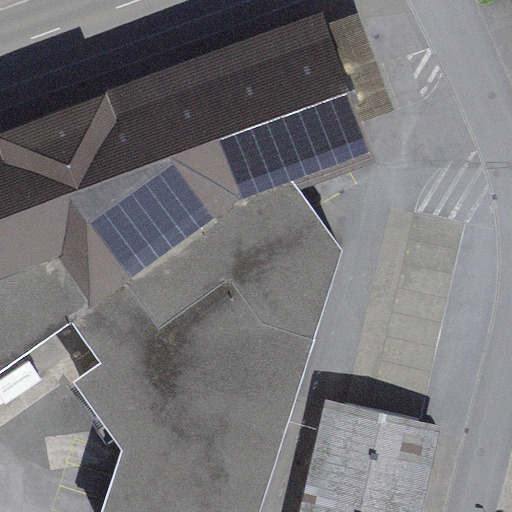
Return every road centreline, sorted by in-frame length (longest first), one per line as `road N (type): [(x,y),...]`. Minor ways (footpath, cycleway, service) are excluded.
road 1 (residential): [(469,511),(511,340)]
road 2 (residential): [(511,151),(440,0)]
road 3 (secondary): [(0,51),(145,0)]
